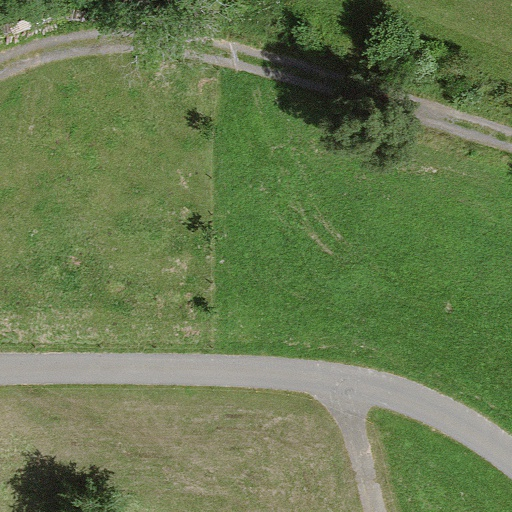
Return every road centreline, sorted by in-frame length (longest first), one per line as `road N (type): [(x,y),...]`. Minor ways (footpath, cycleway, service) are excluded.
road 1 (unclassified): [(0,369),(348,379),(441,411),(511,458)]
road 2 (track): [(0,68),(88,40),(215,49),(511,141)]
